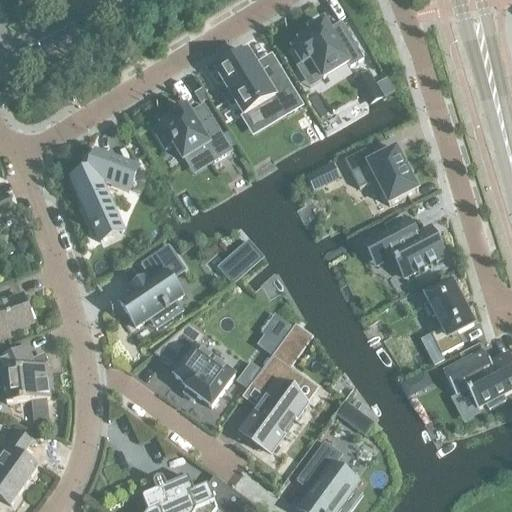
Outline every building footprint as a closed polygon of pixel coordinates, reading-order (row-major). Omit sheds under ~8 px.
[(364,61),(342,25),(330,33),(325,24),(321,26),(322,28),(315,32),(314,31),(311,33),(313,36),(301,43),(303,46),(294,52),(303,67),(308,64),(309,65),(313,63),(324,81),(348,66),(350,69),(364,61)] [(217,74),(226,88),(225,88),(226,90),(227,89),(231,95),(230,96),(231,98),(232,97),(237,105),(245,118),(274,101),(284,117),(286,116),(248,55),(238,61),(237,58),(226,65),(227,68),(217,74)] [(396,94),(390,77),(376,82),(372,71),(356,76),(366,105),(396,94)] [(155,132),(167,152),(175,147),(184,162),(206,149),(215,164),(232,153),(204,108),(190,116),(186,109),(173,118),(174,120),(155,132)] [(410,178),(411,177),(410,175),(409,176),(405,169),(406,169),(405,166),(405,167),(398,153),(397,151),(395,152),(395,153),(373,164),(366,152),(345,163),(360,192),(377,183),(389,206),(388,206),(389,208),(391,207),(416,194),(417,194),(419,193),(418,191),(417,191),(410,178)] [(90,177),(72,186),(96,237),(102,234),(115,228),(100,196),(106,191),(127,203),(139,181),(99,160),(90,177)] [(332,167),(320,173),(327,186),(339,180),(332,167)] [(0,234),(8,231),(1,218),(4,216),(4,215),(17,209),(11,197),(0,202),(0,234)] [(394,257),(405,279),(445,258),(430,229),(417,236),(409,222),(405,223),(402,217),(384,227),(388,234),(375,241),(386,262),(394,257)] [(166,309),(183,298),(172,281),(186,272),(170,247),(143,264),(152,278),(132,291),(134,295),(121,304),(126,313),(124,314),(132,327),(135,325),(137,328),(150,320),(153,325),(169,314),(166,309)] [(461,303),(462,303),(461,301),(460,302),(452,286),(427,299),(429,302),(425,304),(433,319),(437,317),(444,330),(431,337),(442,357),(463,346),(458,335),(474,327),(466,312),(466,311),(465,310),(464,310),(461,303)] [(0,303),(0,336),(33,324),(24,298),(10,303),(9,300),(0,303)] [(235,379),(217,366),(198,352),(207,339),(189,326),(154,357),(160,361),(161,360),(164,362),(170,366),(169,368),(179,375),(175,380),(186,388),(185,390),(212,411),(235,379)] [(8,405),(52,400),(48,369),(46,369),(45,359),(34,360),(28,348),(0,360),(0,369),(3,376),(4,375),(8,405)] [(484,353),(444,374),(456,398),(468,393),(478,412),(487,407),(489,412),(506,403),(503,398),(511,393),(511,361),(509,356),(490,366),(485,355),(484,353)] [(269,397),(242,432),(271,454),(307,406),(294,396),(306,380),(274,356),(253,385),(269,397)] [(254,367),(244,381),(240,387),(247,392),(261,373),(254,367)] [(412,395),(435,386),(429,371),(406,380),(412,395)] [(339,413),(349,420),(355,412),(345,405),(339,413)] [(0,498),(12,507),(39,469),(22,458),(32,443),(12,430),(2,444),(7,448),(0,458),(0,498)] [(341,459),(332,452),(332,451),(325,446),(326,446),(325,445),(296,484),(298,484),(313,494),(303,508),(300,511),(299,511),(336,511),(357,485),(334,468),(341,459)] [(216,511),(218,509),(221,511),(256,511),(259,509),(215,477),(209,486),(196,492),(190,478),(169,488),(166,482),(165,481),(164,480),(163,480),(161,479),(160,480),(159,480),(157,481),(156,482),(156,484),(155,485),(155,486),(158,492),(144,498),(150,511),(216,511)]
